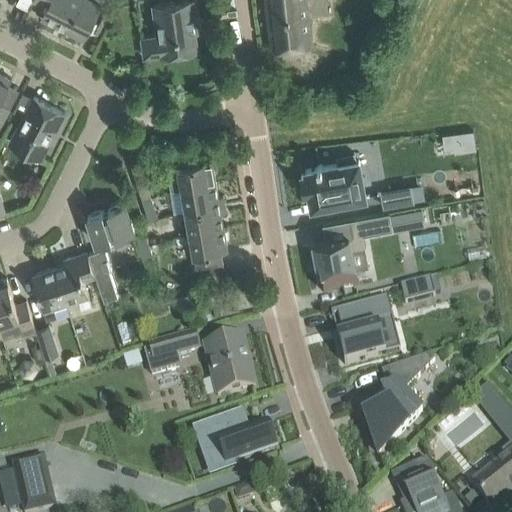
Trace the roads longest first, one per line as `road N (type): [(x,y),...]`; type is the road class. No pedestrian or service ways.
road 1 (unclassified): [(357,511),(295,365),(251,109)]
road 2 (residential): [(0,243),(48,221),(110,95)]
road 3 (residential): [(251,109),(172,119),(110,95)]
road 4 (residential): [(110,95),(0,40)]
